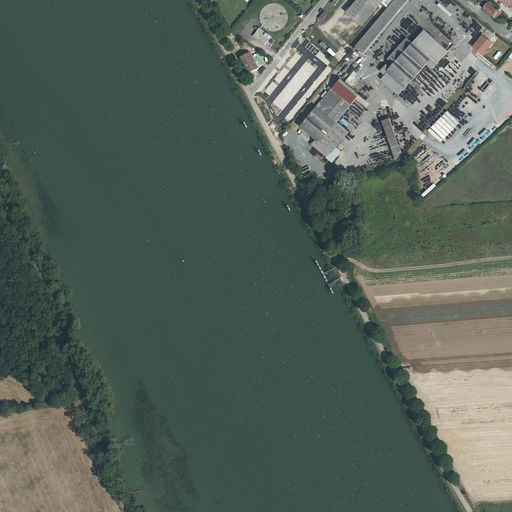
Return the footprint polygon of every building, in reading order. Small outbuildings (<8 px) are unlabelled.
[(362,27),(383,0),(357,0),(346,13),(362,27)] [(363,55),(409,0),(395,0),(355,48),(363,55)] [(451,0),(446,0),(441,5),(444,10),(448,7),(454,15),(459,10),(451,0)] [(261,13),(260,17),(261,21),(263,25),(267,29),(271,30),(276,31),(280,29),(284,27),(287,23),(288,18),(288,14),(286,10),(283,6),(279,4),(275,3),(270,4),(266,5),(263,9),(261,13)] [(487,4),(483,9),(496,18),(500,14),(487,4)] [(473,30),(479,23),(461,9),(455,16),(473,30)] [(271,37),(260,28),(253,36),(265,45),(271,37)] [(409,85),(412,82),(429,63),(435,68),(450,52),(425,30),(414,42),(409,36),(388,59),(394,64),(390,68),(387,65),(382,71),(387,75),(384,79),(400,94),(406,87),(407,87),(409,85)] [(484,35),(474,46),(482,52),(484,49),(487,51),(493,42),(484,35)] [(348,43),(342,47),(346,52),(351,47),(348,43)] [(497,60),(502,54),(498,51),(493,57),(497,60)] [(249,75),(259,70),(249,52),(240,57),(249,75)] [(318,58),(331,70),(334,68),(320,56),(318,58)] [(353,82),(357,76),(352,72),(345,80),(354,86),(355,84),(353,82)] [(330,130),(336,122),(360,94),(341,78),(301,126),(316,139),(312,143),(327,156),(333,161),(342,150),(336,146),(341,139),(330,130)] [(478,92),(481,94),(486,88),(483,86),(478,92)] [(463,92),(459,98),(467,103),(471,98),(463,92)] [(430,101),(420,111),(429,121),(440,111),(430,101)] [(396,160),(404,158),(392,117),(384,120),(396,160)] [(418,117),(415,122),(424,128),(428,123),(418,117)] [(448,126),(452,129),(456,124),(452,120),(448,126)] [(348,132),(336,122),(330,130),(341,139),(348,132)] [(434,138),(441,129),(435,124),(428,134),(434,138)] [(440,182),(447,176),(445,174),(438,179),(440,182)]
